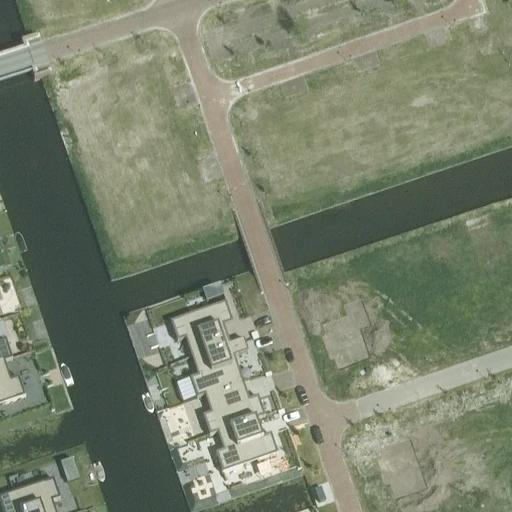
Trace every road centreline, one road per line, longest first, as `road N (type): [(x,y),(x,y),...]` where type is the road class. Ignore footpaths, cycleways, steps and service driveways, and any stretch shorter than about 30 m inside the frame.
road 1 (residential): [(319,422),(210,99)]
road 2 (residential): [(210,99),(467,8),(470,0)]
road 3 (residential): [(319,422),(511,359)]
road 4 (residential): [(0,68),(177,7)]
